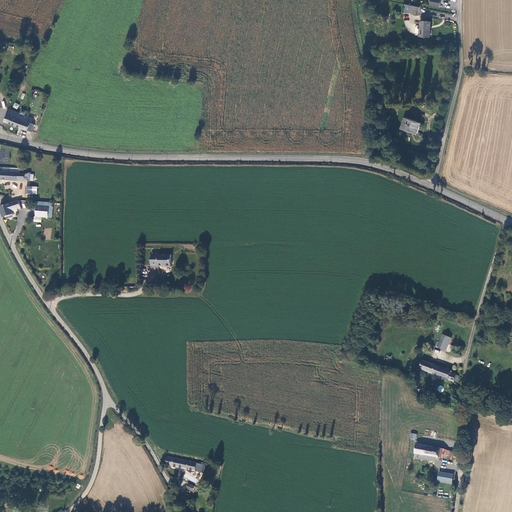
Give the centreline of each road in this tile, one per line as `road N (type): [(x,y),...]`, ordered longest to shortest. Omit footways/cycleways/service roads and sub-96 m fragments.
road 1 (tertiary): [(0,136),(103,155),(361,161),(506,220)]
road 2 (unclassified): [(506,220),(461,385),(456,456)]
road 3 (unclassified): [(0,218),(105,395)]
road 4 (unclassified): [(105,395),(189,511)]
road 5 (unclassified): [(105,395),(92,480),(68,511)]
